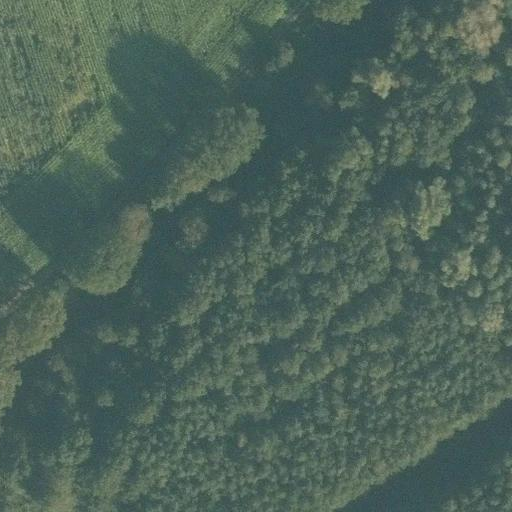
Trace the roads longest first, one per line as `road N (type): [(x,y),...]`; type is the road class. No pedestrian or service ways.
road 1 (track): [(0,324),(79,254),(310,0)]
road 2 (track): [(511,392),(315,511)]
